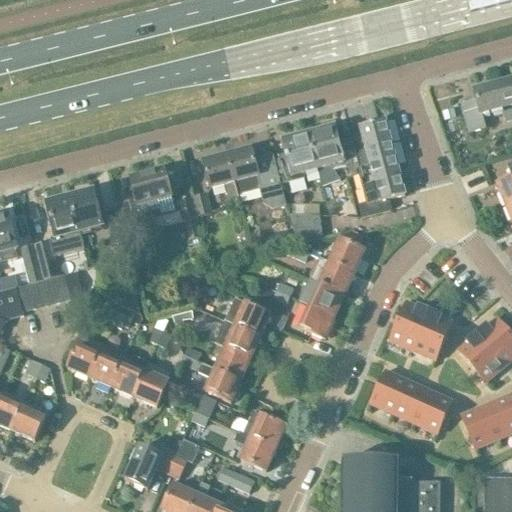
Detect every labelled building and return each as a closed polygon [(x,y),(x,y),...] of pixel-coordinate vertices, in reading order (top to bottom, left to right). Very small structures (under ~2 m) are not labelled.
[(511,122),(511,82),(475,92),(478,102),(463,105),(471,134),(487,130),(483,116),(504,110),(508,123),(511,122)] [(397,166),(386,122),(360,128),(362,137),(351,140),(361,175),(397,166)] [(351,140),(339,143),(336,129),(309,136),(318,173),(319,172),(323,191),(341,183),(335,173),(345,171),(348,181),(360,176),(361,175),(351,140)] [(275,163),(274,164),(280,186),(287,184),(288,185),(304,181),(305,176),(318,173),(309,136),(281,144),(284,155),(277,159),(279,162),(275,163)] [(251,152),(227,158),(238,198),(260,192),(263,206),(271,211),(285,207),(280,186),(274,164),(272,157),(254,161),(251,152)] [(228,200),(238,198),(227,158),(203,164),(211,192),(225,188),(228,200)] [(511,179),(511,181),(497,188),(506,211),(511,208),(511,165),(507,168),(511,179)] [(405,197),(397,166),(361,175),(360,176),(368,207),(360,209),(363,220),(391,213),(388,202),(405,197)] [(178,204),(172,206),(169,196),(170,196),(164,174),(131,183),(136,202),(128,204),(134,226),(180,214),(178,204)] [(103,230),(93,194),(69,200),(79,236),(103,230)] [(212,216),(207,197),(193,200),(199,220),(212,216)] [(79,236),(69,200),(47,206),(56,242),(57,241),(59,248),(77,243),(75,237),(79,236)] [(197,224),(190,201),(178,204),(180,214),(189,243),(201,240),(197,224)] [(126,239),(119,212),(106,216),(113,242),(126,239)] [(0,256),(17,252),(8,216),(0,218),(0,256)] [(321,230),(319,218),(289,218),(293,231),(321,230)] [(322,243),(321,230),(293,231),(296,243),(322,243)] [(365,254),(358,251),(363,240),(353,235),(347,246),(340,242),(329,265),(354,277),(365,254)] [(59,279),(50,244),(35,247),(44,283),(59,279)] [(44,283),(35,247),(20,251),(29,287),(44,283)] [(309,268),(312,259),(299,253),(282,258),(309,268)] [(354,277),(329,265),(319,261),(309,282),(320,287),(345,298),(354,277)] [(81,299),(76,276),(64,279),(70,302),(81,299)] [(70,302),(64,279),(52,282),(58,305),(70,302)] [(58,305),(52,282),(40,286),(45,308),(58,305)] [(309,282),(299,304),(310,309),(335,320),(345,298),(320,287),(309,282)] [(45,308),(40,286),(28,289),(33,311),(45,308)] [(292,301),(295,294),(282,288),(279,295),(292,301)] [(33,311),(28,289),(16,292),(21,314),(33,311)] [(22,318),(21,314),(16,292),(0,295),(0,320),(6,323),(7,322),(22,318)] [(118,315),(113,328),(121,331),(122,329),(127,331),(134,314),(140,316),(135,299),(126,295),(118,315)] [(292,301),(279,295),(275,304),(288,310),(292,301)] [(235,300),(225,323),(235,328),(260,339),(271,316),(245,305),(235,300)] [(407,305),(389,345),(412,355),(429,315),(407,305)] [(335,320),(310,309),(300,331),(325,342),(335,320)] [(110,312),(105,325),(113,328),(118,315),(110,312)] [(429,315),(412,355),(435,365),(452,325),(429,315)] [(477,337),(504,370),(511,363),(511,340),(496,321),(477,337)] [(260,339),(235,328),(225,323),(215,345),(225,350),(251,361),(260,339)] [(155,331),(149,345),(157,348),(163,335),(155,331)] [(171,339),(163,335),(157,348),(165,352),(171,339)] [(458,353),(485,386),(504,370),(477,337),(458,353)] [(101,355),(79,345),(67,370),(90,380),(101,355)] [(125,358),(126,357),(125,357),(125,354),(114,349),(111,351),(105,347),(101,355),(90,380),(111,389),(123,364),(125,358)] [(0,372),(9,352),(0,348),(0,372)] [(188,349),(185,356),(198,362),(201,355),(188,349)] [(251,361),(225,350),(215,371),(241,383),(251,361)] [(185,356),(181,364),(199,372),(198,374),(211,380),(210,382),(205,393),(231,405),(232,403),(233,403),(236,403),(239,397),(238,393),(236,392),(241,383),(215,371),(198,362),(185,356)] [(148,366),(134,359),(133,361),(125,358),(123,364),(111,389),(134,399),(148,366)] [(42,367),(34,364),(27,378),(35,381),(42,367)] [(146,374),(149,366),(148,366),(134,399),(155,409),(167,384),(146,374)] [(35,381),(43,385),(49,371),(42,367),(35,381)] [(385,374),(370,408),(392,418),(408,384),(385,374)] [(408,384),(392,418),(414,428),(430,394),(408,384)] [(430,394),(414,428),(437,439),(452,405),(430,394)] [(23,407),(1,397),(0,400),(0,427),(12,433),(27,398),(23,407)] [(32,411),(36,402),(27,398),(12,433),(34,443),(45,417),(32,411)] [(484,408),(498,443),(511,436),(511,413),(506,399),(484,408)] [(219,408),(205,402),(198,417),(212,423),(219,408)] [(461,418),(476,452),(498,443),(484,408),(461,418)] [(277,449),(278,450),(281,449),(284,443),(283,440),(281,439),(285,430),(253,415),(243,437),(276,452),(277,449)] [(212,423),(198,417),(193,428),(207,434),(212,423)] [(243,437),(238,434),(233,443),(246,449),(240,463),(266,474),(276,452),(243,437)] [(171,440),(166,450),(154,445),(150,454),(138,449),(124,482),(147,492),(156,472),(167,477),(176,455),(181,445),(171,440)] [(167,477),(177,481),(185,463),(191,466),(199,449),(182,442),(177,455),(176,455),(167,477)] [(398,511),(399,484),(399,463),(343,462),(342,511),(398,511)] [(226,487),(231,475),(224,471),(218,483),(226,487)] [(226,487),(248,497),(253,485),(231,475),(226,487)] [(511,511),(511,481),(485,482),(484,511),(511,511)] [(439,511),(440,485),(399,484),(398,511),(439,511)] [(204,501),(209,489),(200,485),(195,497),(187,511),(214,511),(217,507),(204,501)] [(187,511),(195,497),(172,487),(161,511),(187,511)]
